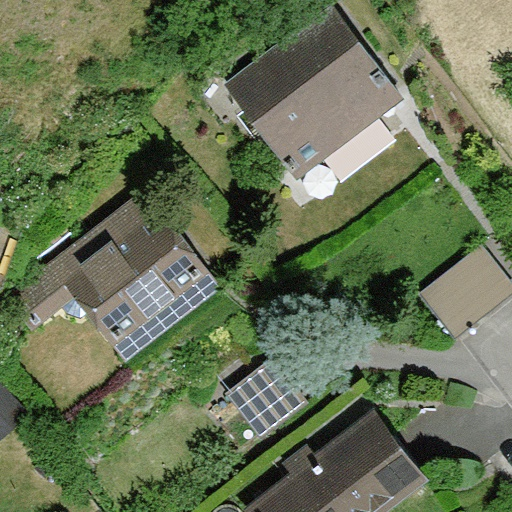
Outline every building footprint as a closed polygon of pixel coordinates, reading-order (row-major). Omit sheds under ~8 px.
[(301,180),(408,99),(335,4),(298,33),(229,86),(301,180)] [(78,295),(136,371),(242,291),(153,171),(102,209),(15,274),(48,318),(78,295)] [(428,282),(468,327),(511,287),(511,251),(489,227),(428,282)] [(0,417),(17,403),(0,383),(0,417)] [(331,448),(252,506),(256,511),(395,511),(437,481),(383,409),(331,448)]
